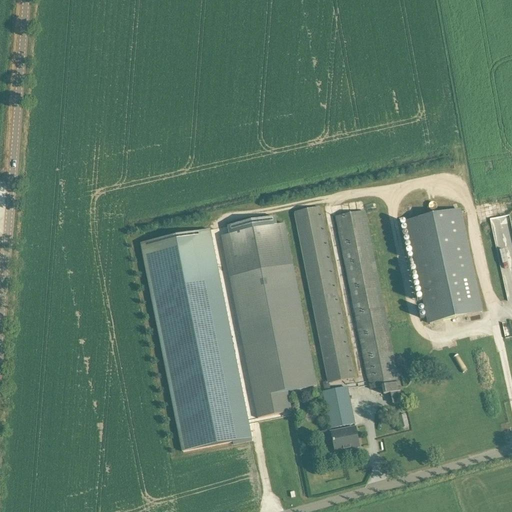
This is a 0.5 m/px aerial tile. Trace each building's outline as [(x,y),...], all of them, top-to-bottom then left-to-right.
[(376,202),(367,204),(368,211),(377,210),(376,202)] [(325,390),(330,389),(329,384),(355,379),(321,208),(295,213),(295,215),(294,215),(327,383),(323,383),(325,390)] [(428,325),(483,313),(461,210),(405,222),(428,325)] [(382,387),(384,395),(391,394),(393,404),(403,402),(398,378),(402,377),(401,369),(397,370),(365,211),(335,217),(368,380),(370,390),(382,387)] [(230,235),(222,237),(230,278),(258,419),(292,412),(288,392),(317,386),(315,377),(293,265),(285,224),(277,226),(275,218),(273,219),(234,227),(228,228),(230,235)] [(148,244),(142,245),(143,250),(183,453),(252,439),(212,236),(211,231),(207,232),(148,244)] [(331,429),(355,424),(348,388),(324,393),(331,429)] [(405,415),(404,410),(398,411),(399,416),(397,417),(400,429),(410,427),(406,415),(405,415)] [(335,453),(360,448),(356,428),(332,433),(335,453)]
